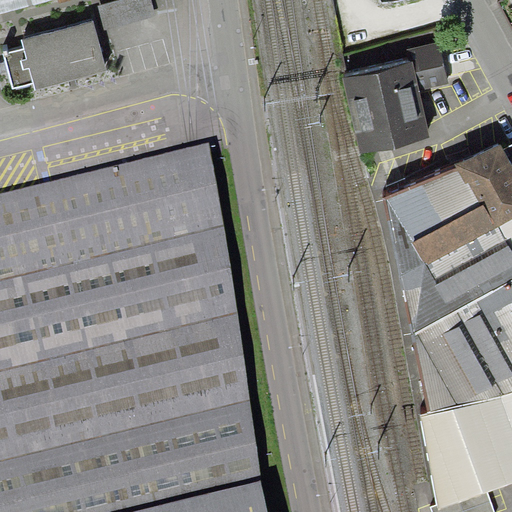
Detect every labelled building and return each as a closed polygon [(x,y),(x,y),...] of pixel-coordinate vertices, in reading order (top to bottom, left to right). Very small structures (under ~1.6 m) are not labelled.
[(0,0),(0,13),(48,0),(0,0)] [(151,0),(120,0),(98,6),(104,29),(155,15),(151,0)] [(94,21),(21,39),(24,48),(33,83),(35,90),(72,80),(107,70),(94,21)] [(410,62),(343,78),(361,154),(430,138),(418,89),(449,82),(439,41),(406,49),(410,62)] [(33,83),(24,48),(3,54),(12,89),(33,83)] [(209,142),(0,193),(0,280),(224,225),(209,142)] [(457,167),(382,196),(427,412),(453,408),(501,398),(511,393),(511,165),(500,143),(454,163),(457,167)] [(0,370),(236,313),(224,225),(0,280),(0,370)] [(0,460),(250,399),(236,313),(0,370),(0,460)] [(511,482),(511,393),(501,398),(453,408),(484,495),(488,492),(511,482)] [(0,511),(121,511),(260,478),(250,399),(0,460),(0,511)] [(484,495),(453,408),(427,412),(420,414),(437,504),(430,507),(432,511),(495,511),(488,492),(484,495)] [(266,511),(260,478),(121,511),(266,511)]
